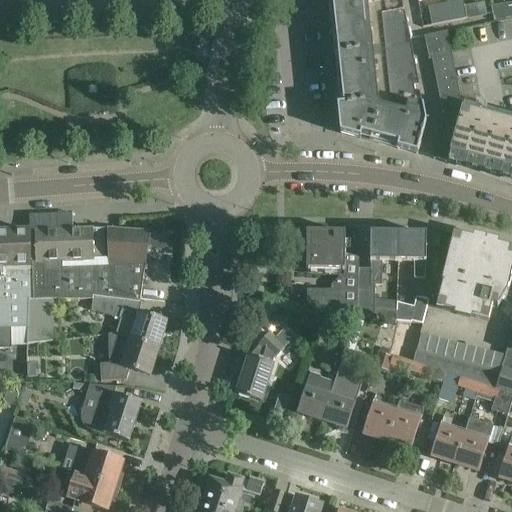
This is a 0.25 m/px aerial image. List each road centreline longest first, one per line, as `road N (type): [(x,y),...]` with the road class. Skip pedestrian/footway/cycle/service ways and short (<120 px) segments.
road 1 (residential): [(453,511),(188,429)]
road 2 (unclassified): [(248,170),(398,178),(511,210)]
road 3 (residential): [(188,429),(212,345),(215,210)]
road 4 (unclassified): [(0,192),(180,175)]
road 5 (residential): [(221,142),(243,0)]
